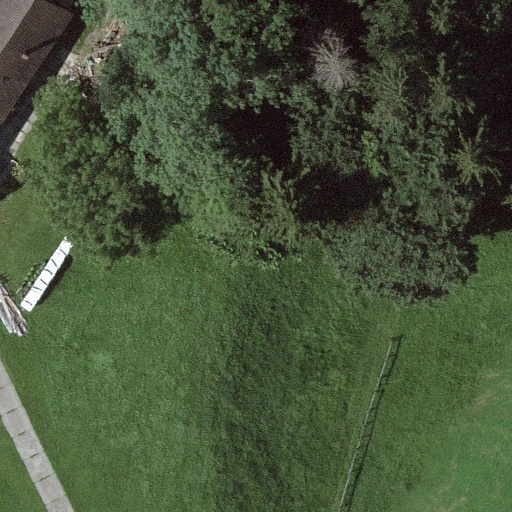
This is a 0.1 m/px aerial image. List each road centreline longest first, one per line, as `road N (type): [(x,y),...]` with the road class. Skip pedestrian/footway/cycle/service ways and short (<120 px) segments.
road 1 (track): [(72,0),(88,13),(91,30),(0,173)]
road 2 (track): [(0,380),(61,511)]
